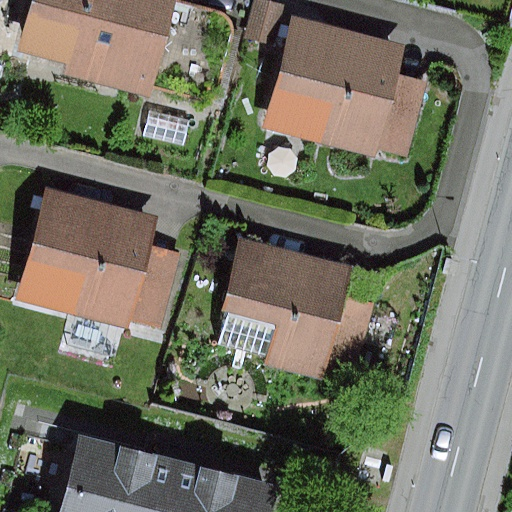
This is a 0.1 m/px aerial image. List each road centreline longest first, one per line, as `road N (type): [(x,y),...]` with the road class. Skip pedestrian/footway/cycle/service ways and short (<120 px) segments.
road 1 (residential): [(306,0),(454,41),(476,57),(481,68),(443,226),(429,239),(378,251),(0,152)]
road 2 (primary): [(449,511),(511,269)]
